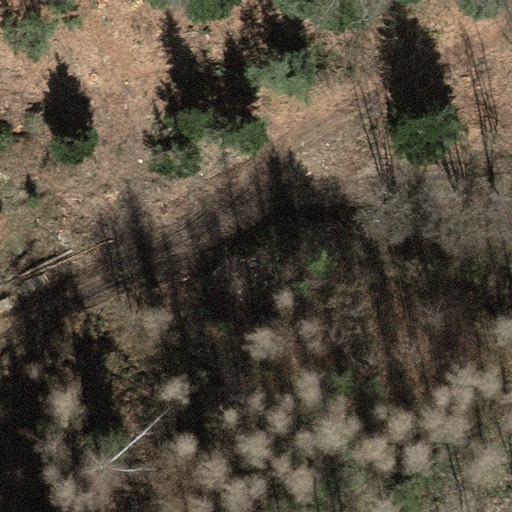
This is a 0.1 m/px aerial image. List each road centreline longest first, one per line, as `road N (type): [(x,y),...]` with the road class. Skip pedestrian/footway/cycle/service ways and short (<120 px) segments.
road 1 (motorway): [(114,0),(125,511)]
road 2 (motorway): [(370,511),(365,0)]
